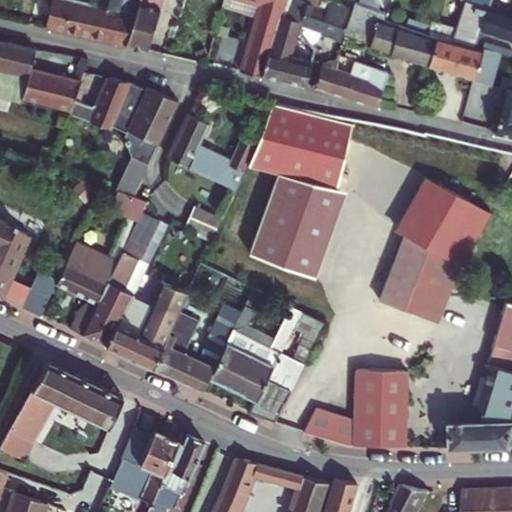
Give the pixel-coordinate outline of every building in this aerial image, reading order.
[(51,0),(48,15),(128,34),(136,0),(51,0)] [(149,39),(160,0),(136,0),(128,34),(149,39)] [(255,0),(237,60),(259,66),(276,6),(278,0),(255,0)] [(338,26),(347,0),(278,0),(276,6),(338,26)] [(347,0),(338,26),(426,55),(437,24),(425,20),(379,6),(361,0),(347,0)] [(484,0),(459,0),(454,14),(477,22),(479,17),(484,0)] [(484,0),(479,17),(511,28),(511,0),(507,0),(507,3),(499,0),(484,0)] [(300,26),(304,15),(276,6),(259,66),(300,76),(308,49),(291,43),(296,24),(300,26)] [(430,6),(425,20),(437,24),(472,36),(477,23),(477,22),(454,14),(430,6)] [(471,69),(481,39),(472,36),(437,24),(426,55),(471,69)] [(28,58),(33,38),(0,34),(0,56),(8,59),(27,62),(28,58)] [(485,77),(496,43),(481,39),(471,69),(470,72),(485,77)] [(496,43),(485,77),(487,78),(498,44),(496,43)] [(310,74),(372,94),(382,64),(330,47),(322,50),(317,54),(310,74)] [(104,112),(110,115),(130,66),(131,64),(108,55),(90,96),(81,93),(88,74),(77,70),(67,99),(65,103),(104,112)] [(27,62),(8,59),(0,56),(0,83),(0,84),(5,85),(18,90),(20,86),(27,62)] [(67,99),(77,70),(28,58),(27,62),(20,86),(67,99)] [(158,124),(177,86),(147,71),(145,74),(130,66),(110,115),(114,117),(118,109),(139,117),(158,124)] [(511,82),(510,82),(496,124),(511,128),(511,82)] [(164,147),(234,181),(259,131),(241,124),(224,154),(193,138),(205,114),(184,105),(164,147)] [(354,125),(271,105),(249,166),(338,188),(354,125)] [(158,124),(139,117),(118,109),(114,117),(93,167),(115,175),(131,180),(158,124)] [(485,205),(422,170),(393,222),(400,226),(374,291),(435,315),(449,271),(485,205)] [(131,180),(115,175),(108,196),(136,205),(137,202),(145,185),(131,180)] [(191,198),(181,218),(209,231),(219,211),(191,198)] [(77,322),(105,335),(128,288),(164,215),(137,202),(136,205),(113,251),(109,259),(93,293),(91,294),(77,322)] [(0,292),(18,300),(28,280),(5,269),(26,229),(0,215),(0,292)] [(74,232),(70,240),(109,259),(113,251),(74,232)] [(54,274),(93,293),(109,259),(70,240),(54,274)] [(150,357),(152,355),(177,309),(192,267),(159,257),(154,270),(161,273),(151,298),(128,288),(105,335),(150,357)] [(34,273),(23,304),(42,311),(52,279),(34,273)] [(454,440),(499,437),(498,427),(511,384),(511,291),(505,289),(484,353),(488,354),(477,387),(473,385),(464,414),(440,415),(439,439),(454,440)] [(66,317),(77,322),(91,294),(84,290),(77,298),(66,317)] [(224,294),(209,324),(225,332),(233,316),(240,302),(224,294)] [(314,324),(320,311),(289,296),(285,304),(282,303),(267,333),(233,316),(208,367),(256,391),(250,404),(271,414),(297,361),(276,349),(294,315),(314,324)] [(152,355),(185,371),(196,349),(182,343),(195,318),(177,309),(152,355)] [(201,380),(208,367),(225,332),(209,324),(196,349),(185,371),(201,380)] [(10,419),(31,430),(53,392),(105,417),(120,388),(46,353),(10,419)] [(477,387),(488,354),(484,353),(473,385),(477,387)] [(310,396),(299,426),(347,437),(400,438),(402,361),(348,360),(347,407),(310,396)] [(511,435),(511,384),(498,427),(499,437),(511,435)] [(117,448),(138,456),(150,426),(130,419),(117,448)] [(150,493),(175,431),(152,421),(139,456),(150,461),(140,489),(150,493)] [(180,433),(185,425),(179,422),(175,431),(180,433)] [(142,511),(164,511),(171,498),(174,500),(202,431),(185,425),(180,433),(175,431),(150,493),(142,511)] [(232,511),(254,463),(276,472),(283,455),(239,440),(206,511),(232,511)] [(283,455),(276,472),(295,480),(302,462),(283,455)] [(310,511),(327,468),(302,462),(295,480),(284,511),(310,511)] [(333,470),(317,511),(341,511),(354,474),(333,470)] [(410,508),(424,481),(399,477),(390,497),(410,508)] [(511,511),(511,478),(458,481),(457,507),(442,508),(442,511),(511,511)] [(0,491),(0,511),(33,511),(38,493),(2,482),(0,491)] [(407,511),(410,508),(394,499),(386,511),(407,511)]
